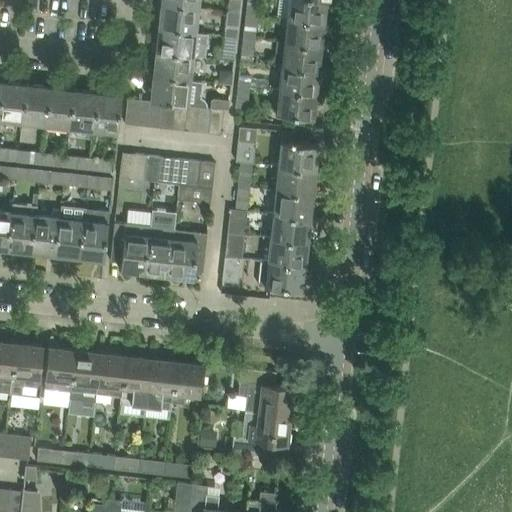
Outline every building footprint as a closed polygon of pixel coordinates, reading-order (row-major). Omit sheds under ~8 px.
[(228,0),(227,10),(240,11),(240,0),(228,0)] [(247,0),(246,12),(257,13),(258,0),(247,0)] [(278,0),(277,14),(287,15),(287,16),(325,20),(326,5),(329,5),(329,4),(327,4),(326,0),(278,0)] [(157,26),(195,31),(198,7),(160,2),(158,17),(155,17),(155,18),(158,19),(157,26)] [(246,12),(244,36),(255,37),(257,13),(246,12)] [(287,16),(284,40),(322,44),(324,29),(327,29),(327,28),(324,27),(325,20),(287,16)] [(226,20),(224,34),(237,35),(238,21),(226,20)] [(155,50),(193,55),(195,31),(157,26),(156,41),(153,41),(153,42),(156,42),(155,50)] [(284,40),(281,64),(319,68),(321,52),(324,53),(324,51),(321,51),(322,44),(284,40)] [(243,46),(241,60),(252,61),(254,47),(243,46)] [(223,47),(222,58),(234,59),(235,48),(223,47)] [(152,74),(190,79),(193,55),(155,50),(153,65),(150,64),(150,66),(153,66),(152,74)] [(281,64),(279,88),(316,92),(318,76),(322,76),(322,75),(318,75),(319,68),(281,64)] [(221,68),(219,81),(231,83),(233,69),(221,68)] [(147,88),(147,90),(150,90),(149,99),(151,99),(163,101),(175,102),(187,103),(199,105),(206,105),(206,104),(206,102),(205,100),(204,99),(203,98),(201,97),(200,96),(201,80),(200,80),(190,79),(152,74),(151,88),(147,88)] [(240,74),(239,84),(250,85),(251,75),(240,74)] [(0,78),(0,80),(0,117),(20,119),(24,81),(10,79),(10,76),(9,76),(9,79),(0,78)] [(24,81),(20,119),(44,122),(48,84),(33,82),(34,79),(33,79),(32,82),(24,81)] [(48,84),(44,122),(68,125),(72,87),(57,85),(57,82),(56,82),(56,85),(48,84)] [(72,87),(68,125),(92,127),(97,89),(81,87),(81,84),(80,84),(80,87),(72,87)] [(239,84),(236,108),(247,109),(250,85),(239,84)] [(97,89),(92,127),(117,130),(121,92),(104,90),(105,87),(104,87),(103,90),(97,89)] [(316,92),(279,88),(276,113),(314,117),(316,100),(319,101),(319,99),(316,99),(316,92)] [(127,96),(124,122),(136,124),(139,98),(138,98),(127,96)] [(212,98),(211,106),(223,107),(228,108),(229,98),(213,96),(213,97),(212,97),(212,98)] [(139,98),(136,124),(148,125),(151,99),(149,99),(139,98)] [(151,99),(148,125),(160,126),(163,101),(151,99)] [(163,101),(160,126),(172,128),(175,102),(163,101)] [(175,102),(172,128),(184,129),(187,103),(175,102)] [(187,103),(184,129),(196,130),(199,105),(187,103)] [(196,130),(208,132),(211,106),(206,105),(199,105),(196,130)] [(211,106),(208,132),(221,133),(223,107),(211,106)] [(318,144),(295,141),(296,131),(283,129),(282,139),(280,139),(278,164),(315,168),(317,154),(320,154),(320,152),(317,152),(318,144)] [(237,141),(235,160),(253,161),(255,143),(237,141)] [(0,146),(0,157),(17,160),(18,149),(0,146)] [(22,149),(21,160),(41,162),(42,151),(22,149)] [(118,176),(131,178),(134,152),(121,151),(118,176)] [(46,152),(45,163),(65,165),(66,154),(46,152)] [(134,152),(131,178),(145,179),(148,154),(134,152)] [(145,179),(158,181),(161,155),(148,154),(145,179)] [(74,155),(73,166),(89,168),(90,157),(74,155)] [(161,155),(158,181),(171,182),(174,157),(161,155)] [(94,157),(93,168),(113,170),(114,159),(94,157)] [(171,182),(178,183),(185,184),(187,158),(174,157),(171,182)] [(201,160),(187,158),(185,184),(198,185),(201,160)] [(214,161),(201,160),(198,185),(211,187),(214,161)] [(240,162),(238,184),(250,185),(253,161),(240,160),(240,161),(240,162)] [(278,164),(275,188),(313,192),(314,177),(317,177),(317,176),(314,176),(315,168),(278,164)] [(17,166),(15,177),(35,180),(36,169),(17,166)] [(40,169),(39,180),(54,182),(56,171),(40,169)] [(64,172),(63,183),(83,185),(84,174),(64,172)] [(88,174),(87,185),(107,188),(108,177),(88,174)] [(185,184),(178,183),(176,198),(209,202),(211,187),(198,185),(185,184)] [(238,184),(235,208),(247,209),(250,185),(238,184)] [(275,188),(272,212),(310,216),(312,201),(315,201),(315,200),(312,200),(313,192),(275,188)] [(12,210),(7,248),(14,248),(13,254),(25,255),(31,256),(31,250),(36,212),(37,212),(38,204),(27,203),(12,201),(12,210)] [(1,247),(7,248),(12,210),(0,208),(0,246),(0,247),(0,248),(0,250),(1,250),(1,247)] [(49,253),(55,253),(60,215),(60,214),(60,215),(61,209),(52,208),(52,214),(37,212),(36,212),(31,250),(48,252),(48,256),(49,256),(49,253)] [(83,218),(79,256),(95,258),(95,261),(96,261),(97,258),(104,259),(109,209),(97,208),(95,219),(83,218)] [(154,220),(155,209),(132,208),(131,219),(154,220)] [(272,212),(270,236),(308,240),(309,224),(312,225),(312,223),(310,223),(310,216),(272,212)] [(73,255),(79,256),(83,218),(60,215),(55,253),(71,255),(71,258),(72,259),(73,255)] [(228,219),(227,231),(244,233),(246,221),(228,219)] [(136,271),(143,272),(149,225),(124,222),(113,221),(109,260),(120,261),(119,269),(135,271),(135,275),(136,275),(136,271)] [(160,274),(168,275),(173,228),(149,225),(143,272),(158,274),(158,277),(160,278),(160,274)] [(173,228),(168,275),(183,277),(182,280),(183,281),(184,277),(192,278),(193,270),(202,271),(206,232),(173,228)] [(224,255),(237,257),(242,257),(244,233),(227,231),(224,255)] [(260,258),(260,259),(267,260),(305,264),(307,248),(309,249),(310,247),(307,247),(308,240),(270,236),(267,258),(260,258)] [(237,257),(224,255),(222,280),(235,281),(237,257)] [(305,264),(267,260),(260,259),(258,283),(303,288),(305,272),(307,272),(308,271),(304,270),(305,264)] [(0,390),(10,392),(15,341),(15,342),(0,340),(0,390)] [(15,341),(10,392),(36,395),(41,344),(40,344),(40,345),(16,342),(16,341),(15,341)] [(44,386),(70,389),(75,348),(74,348),(74,349),(50,347),(50,345),(49,345),(44,386)] [(95,400),(96,392),(100,351),(99,352),(75,350),(76,348),(75,348),(70,389),(69,397),(95,400)] [(96,392),(121,395),(126,354),(125,354),(125,355),(101,352),(101,351),(100,351),(96,392)] [(121,395),(121,403),(146,405),(151,357),(150,357),(150,358),(127,355),(127,354),(126,354),(121,395)] [(221,356),(219,369),(240,371),(240,366),(241,359),(221,356)] [(146,405),(170,408),(171,401),(176,359),(175,359),(175,361),(151,358),(152,357),(151,357),(146,405)] [(176,359),(171,401),(183,402),(184,392),(198,393),(202,362),(200,362),(200,364),(176,361),(176,359)] [(248,383),(245,409),(289,414),(290,402),(292,402),(292,396),(291,396),(292,388),(293,388),(293,386),(269,383),(270,371),(275,372),(275,370),(240,366),(240,371),(239,382),(248,383)] [(289,414),(245,409),(242,436),(233,435),(231,451),(266,455),(266,453),(261,452),(262,439),(286,441),(289,414)] [(201,428),(200,444),(215,446),(217,430),(201,428)] [(6,433),(3,455),(26,458),(29,458),(31,446),(17,444),(18,434),(6,433)] [(38,446),(37,459),(50,461),(52,448),(38,446)] [(76,451),(74,463),(88,465),(89,452),(76,451)] [(89,452),(88,465),(101,466),(102,453),(89,452)] [(127,456),(125,469),(138,471),(140,458),(127,456)] [(140,458),(138,471),(151,472),(153,459),(140,458)] [(178,462),(176,475),(190,476),(192,464),(178,462)] [(24,477),(37,479),(36,465),(26,464),(24,477)] [(189,511),(193,482),(177,481),(174,510),(164,508),(163,511),(189,511)] [(207,484),(193,482),(189,511),(230,511),(231,511),(216,509),(218,494),(206,493),(207,484)] [(0,510),(8,511),(10,489),(0,487),(0,510)] [(14,511),(19,511),(22,491),(22,490),(10,489),(8,511),(14,511)] [(245,511),(243,511),(231,511),(230,511),(274,511),(277,492),(260,490),(259,499),(247,497),(245,511)] [(19,511),(38,511),(38,493),(22,491),(19,511)] [(107,503),(105,511),(138,511),(120,510),(121,500),(112,499),(107,498),(107,503)] [(105,511),(107,503),(91,501),(89,511),(105,511)]
